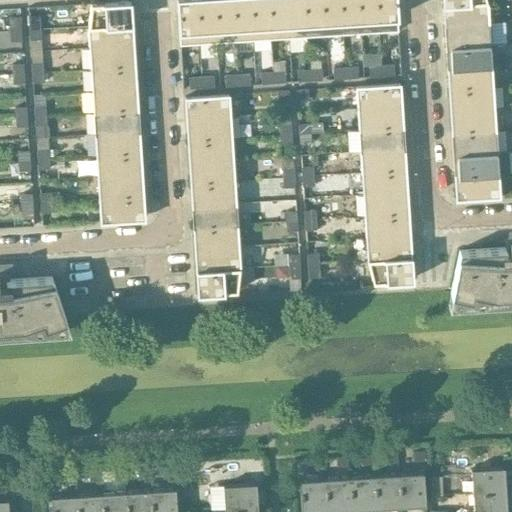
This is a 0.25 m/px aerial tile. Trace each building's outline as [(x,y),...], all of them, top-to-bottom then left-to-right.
[(129,0),(95,3),(90,3),(87,26),(130,23),(129,0)] [(197,44),(194,0),(176,0),(179,45),(197,44)] [(215,42),(212,0),(194,0),(197,44),(215,42)] [(233,41),(230,0),(212,0),(215,42),(233,41)] [(252,40),(248,0),(230,0),(233,41),(252,40)] [(270,39),(267,0),(248,0),(252,40),(270,39)] [(288,38),(285,0),(267,0),(270,39),(288,38)] [(306,37),(303,0),(285,0),(288,38),(306,37)] [(324,35),(321,0),(303,0),(306,37),(324,35)] [(342,34),(340,0),(321,0),(324,35),(342,34)] [(361,33),(358,0),(340,0),(342,34),(361,33)] [(379,32),(376,0),(358,0),(361,33),(379,32)] [(397,31),(394,0),(376,0),(379,32),(397,31)] [(485,0),(442,3),(444,25),(487,22),(485,0)] [(72,5),(47,6),(47,19),(73,18),(72,5)] [(39,19),(28,20),(28,30),(40,29),(39,19)] [(8,21),(9,31),(20,30),(19,20),(8,21)] [(487,22),(444,25),(445,46),(488,43),(487,22)] [(130,23),(87,26),(89,48),(132,45),(130,23)] [(40,29),(28,30),(29,40),(40,39),(40,29)] [(20,30),(9,31),(9,41),(21,40),(20,30)] [(488,43),(445,46),(446,68),(490,65),(488,43)] [(132,45),(89,48),(90,69),(133,66),(132,45)] [(42,62),(30,63),(31,73),(42,72),(42,62)] [(392,63),(381,64),(382,76),(393,75),(392,63)] [(11,64),(12,74),(23,73),(22,64),(11,64)] [(368,65),(369,76),(382,76),(381,64),(368,65)] [(490,65),(446,68),(448,89),(491,86),(490,65)] [(133,66),(90,69),(92,90),(135,88),(133,66)] [(356,66),(344,67),(345,78),(357,77),(356,66)] [(332,67),(333,79),(345,78),(344,67),(332,67)] [(320,68),(308,69),(309,80),(321,80),(320,68)] [(296,70),(297,81),(309,80),(308,69),(296,70)] [(260,72),(260,84),(272,83),(272,71),(260,72)] [(284,71),(272,71),(272,83),(284,82),(284,71)] [(42,72),(31,73),(32,82),(43,82),(42,72)] [(23,73),(12,74),(12,84),(23,83),(23,73)] [(248,73),(236,74),(237,85),(249,84),(248,73)] [(224,74),(224,86),(237,85),(236,74),(224,74)] [(212,75),(200,76),(200,87),(213,87),(212,75)] [(188,77),(189,88),(200,87),(200,76),(188,77)] [(398,83),(355,85),(357,108),(400,105),(398,83)] [(491,86),(448,89),(449,111),(492,108),(491,86)] [(135,88),(92,90),(93,112),(136,109),(135,88)] [(295,89),(296,99),(307,98),(307,89),(295,89)] [(287,90),(276,91),(277,100),(288,100),(287,90)] [(227,94),(184,97),(185,119),(229,116),(227,94)] [(44,105),(33,106),(33,116),(45,115),(44,105)] [(400,105),(357,108),(358,130),(401,127),(400,105)] [(14,107),(14,117),(26,116),(25,106),(14,107)] [(492,108),(449,111),(451,133),(494,130),(492,108)] [(136,109),(93,112),(94,133),(137,131),(136,109)] [(45,115),(33,116),(34,125),(45,125),(45,115)] [(26,116),(14,117),(15,127),(26,126),(26,116)] [(229,116),(185,119),(187,141),(230,138),(229,116)] [(309,123),(297,124),(298,134),(310,133),(309,123)] [(278,125),(279,135),(290,134),(290,124),(278,125)] [(401,127),(358,130),(360,151),(403,148),(401,127)] [(494,130),(451,133),(452,154),(495,151),(494,130)] [(137,131),(94,133),(96,155),(139,152),(137,131)] [(310,133),(298,134),(299,143),(310,143),(310,133)] [(290,134),(279,135),(280,145),(291,144),(290,134)] [(230,138),(187,141),(188,162),(231,160),(230,138)] [(403,148),(360,151),(361,173),(404,170),(403,148)] [(47,149),(36,149),(36,159),(48,158),(47,149)] [(16,151),(17,160),(29,160),(28,150),(16,151)] [(495,151),(452,154),(454,176),(497,173),(495,151)] [(139,152),(96,155),(97,177),(140,174),(139,152)] [(48,158),(36,159),(37,169),(48,168),(48,158)] [(29,160),(17,160),(18,170),(29,169),(29,160)] [(231,160),(188,162),(190,184),(233,181),(231,160)] [(312,166),(300,167),(301,177),(312,176),(312,166)] [(281,168),(282,178),(293,177),(292,168),(281,168)] [(404,170),(361,173),(362,194),(406,192),(404,170)] [(497,173),(454,176),(455,198),(498,196),(497,173)] [(140,174),(97,177),(99,198),(142,196),(140,174)] [(312,176),(301,177),(302,187),(313,186),(312,176)] [(293,177),(282,178),(282,188),(294,187),(293,177)] [(233,181),(190,184),(191,205),(234,203),(233,181)] [(50,192),(39,193),(39,202),(51,202),(50,192)] [(406,192),(362,194),(364,216),(407,213),(406,192)] [(19,194),(20,204),(31,203),(31,193),(19,194)] [(142,196),(99,198),(100,221),(143,218),(142,196)] [(51,202),(39,202),(40,212),(51,211),(51,202)] [(31,203),(20,204),(21,213),(32,213),(31,203)] [(234,203),(191,205),(192,227),(236,224),(234,203)] [(314,209),(303,210),(304,220),(315,219),(314,209)] [(284,211),(284,221),(296,220),(295,211),(284,211)] [(407,213),(364,216),(365,237),(408,235),(407,213)] [(315,219),(304,220),(304,230),(316,229),(315,219)] [(296,220),(284,221),(285,231),(296,230),(296,220)] [(236,224),(192,227),(194,248),(237,246),(236,224)] [(408,235),(365,237),(367,259),(367,261),(410,258),(408,235)] [(511,241),(509,242),(510,257),(508,257),(508,260),(502,260),(505,247),(458,250),(447,304),(458,304),(458,305),(511,301),(511,241)] [(237,246),(194,248),(195,272),(238,269),(238,268),(237,246)] [(317,252),(306,253),(307,265),(318,264),(317,252)] [(287,254),(287,266),(299,266),(298,253),(287,254)] [(410,258),(367,261),(372,282),(411,279),(410,258)] [(318,264),(307,265),(307,277),(319,276),(318,264)] [(299,266),(287,266),(288,278),(299,278),(299,266)] [(69,329),(51,276),(5,279),(7,269),(0,267),(0,334),(59,331),(59,330),(69,329)] [(238,269),(195,272),(197,293),(222,291),(236,290),(238,269)] [(423,451),(412,451),(413,460),(424,460),(423,451)] [(396,453),(385,453),(386,462),(396,461),(396,453)] [(371,454),(360,455),(361,464),(372,463),(371,454)] [(346,456),(336,457),(336,466),(347,465),(346,456)] [(322,458),(311,458),(312,467),(322,467),(322,458)] [(428,479),(437,478),(437,464),(427,465),(428,479)] [(503,466),(470,468),(472,492),(504,490),(503,466)] [(176,467),(165,467),(166,476),(176,476),(176,467)] [(148,469),(137,469),(138,478),(148,477),(148,469)] [(124,470),(114,471),(114,480),(125,479),(124,470)] [(99,472),(89,472),(89,481),(100,481),(99,472)] [(422,472),(397,473),(399,506),(424,504),(422,472)] [(397,473),(372,475),(374,507),(399,506),(397,473)] [(75,474),(65,474),(65,483),(76,482),(75,474)] [(372,475),(348,477),(350,509),(374,507),(372,475)] [(348,477),(323,478),(325,511),(350,509),(348,477)] [(323,478),(298,480),(300,511),(304,511),(325,511),(323,478)] [(255,482),(222,485),(224,509),(256,506),(255,482)] [(175,511),(174,488),(149,489),(150,511),(175,511)] [(150,511),(149,489),(126,491),(126,511),(150,511)] [(505,511),(504,490),(472,492),(472,511),(505,511)] [(126,511),(126,491),(101,493),(102,511),(126,511)] [(102,511),(101,493),(77,494),(77,511),(102,511)] [(77,511),(77,494),(50,496),(51,511),(77,511)]
